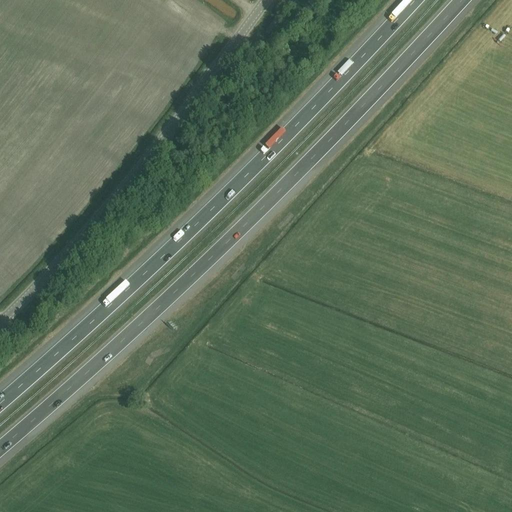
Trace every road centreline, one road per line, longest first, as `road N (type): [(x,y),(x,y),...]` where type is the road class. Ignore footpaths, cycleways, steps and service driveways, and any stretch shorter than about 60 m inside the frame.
road 1 (motorway): [(0,448),(206,262),(461,0)]
road 2 (motorway): [(414,0),(194,226),(0,403)]
road 3 (tertiary): [(0,323),(142,164),(265,0)]
